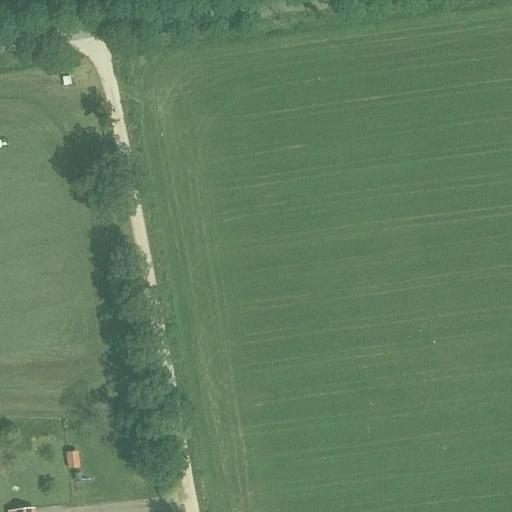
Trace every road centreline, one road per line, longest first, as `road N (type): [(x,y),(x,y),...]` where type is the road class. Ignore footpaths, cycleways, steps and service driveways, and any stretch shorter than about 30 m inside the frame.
road 1 (track): [(195,511),(98,33)]
road 2 (unclassified): [(0,47),(342,0)]
